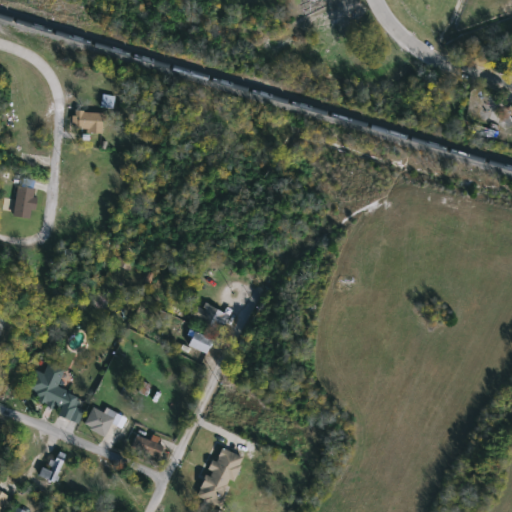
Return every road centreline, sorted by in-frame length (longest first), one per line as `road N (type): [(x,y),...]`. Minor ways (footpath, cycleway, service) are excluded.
road 1 (residential): [(269,274),(148,511)]
road 2 (residential): [(0,43),(47,72),(56,149),(54,202),(41,239),(0,240)]
road 3 (residential): [(0,409),(165,477)]
road 4 (residential): [(511,86),(424,54),(373,0)]
